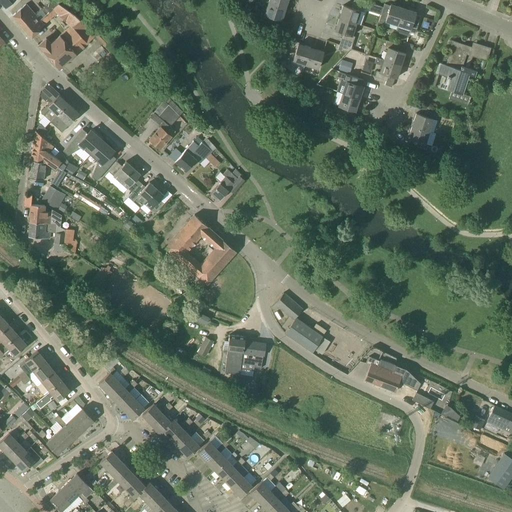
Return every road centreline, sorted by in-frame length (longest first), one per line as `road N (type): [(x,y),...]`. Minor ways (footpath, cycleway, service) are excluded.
road 1 (residential): [(394,511),(417,459),(415,419),(280,337),(261,297),(271,268)]
road 2 (residential): [(271,268),(42,68)]
road 3 (residential): [(511,405),(333,317),(271,268)]
road 4 (residential): [(0,288),(100,398),(112,425)]
road 5 (residential): [(21,233),(42,68)]
road 6 (residential): [(112,425),(230,511)]
road 7 (residential): [(4,505),(112,425)]
